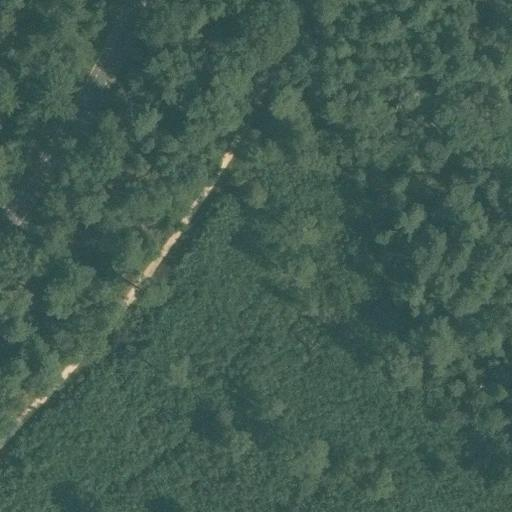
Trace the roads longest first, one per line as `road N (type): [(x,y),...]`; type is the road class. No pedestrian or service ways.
road 1 (track): [(281,0),(172,229),(0,411)]
road 2 (tertiary): [(0,228),(78,119),(139,0)]
